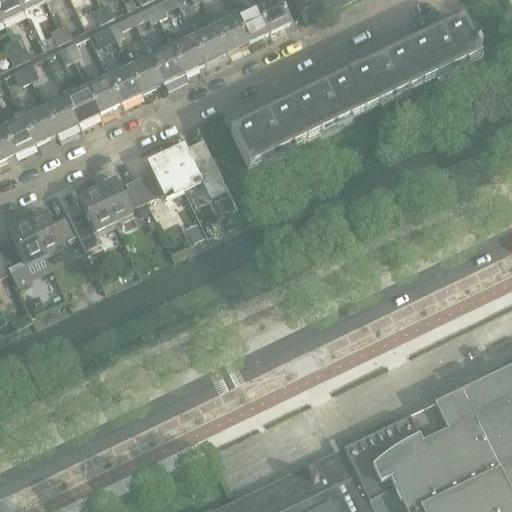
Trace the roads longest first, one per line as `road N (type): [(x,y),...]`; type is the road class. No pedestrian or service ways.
road 1 (tertiary): [(0,488),(511,241)]
road 2 (residential): [(0,201),(409,4)]
